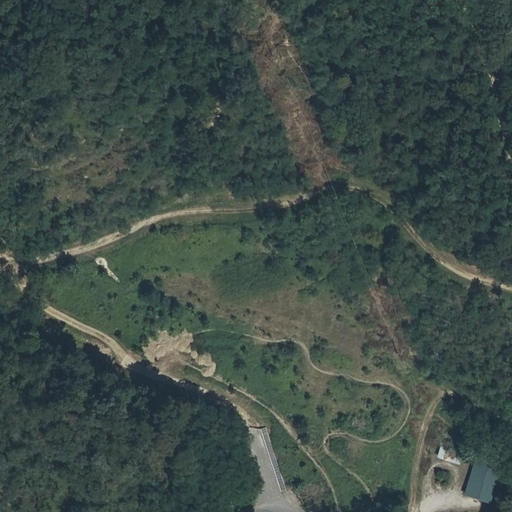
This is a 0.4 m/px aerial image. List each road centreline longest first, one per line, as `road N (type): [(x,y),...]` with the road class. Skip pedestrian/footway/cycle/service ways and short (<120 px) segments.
road 1 (track): [(511,290),(444,264),(386,202),(358,187),(263,210),(170,214),(18,267),(18,283),(39,304),(106,337),(133,365),(226,402),(249,427),(276,511)]
road 2 (track): [(466,0),(511,158)]
